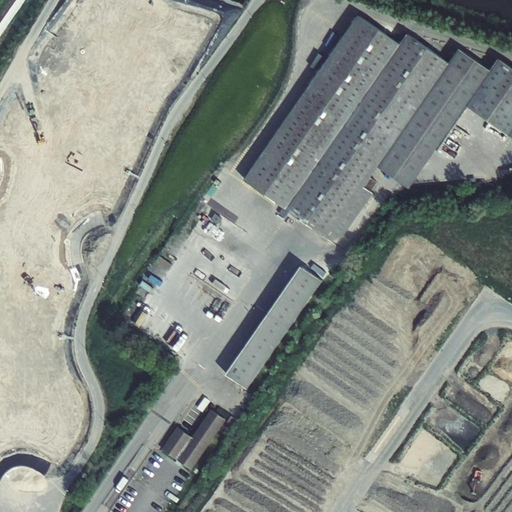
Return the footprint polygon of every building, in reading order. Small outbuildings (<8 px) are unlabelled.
[(403,21),(398,28),(373,11),(253,182),(340,243),(362,229),(391,187),(388,186),(395,176),(388,171),(396,159),(465,58),(423,29),(415,40),(412,38),(417,30),(403,21)] [(475,43),(465,58),(396,159),(427,180),(483,99),(511,118),(511,56),(506,64),(475,43)] [(211,212),(203,207),(194,220),(202,226),(211,212)] [(310,271),(235,377),(255,391),(330,286),(310,271)] [(172,448),(201,468),(236,418),(223,410),(203,438),(187,427),(172,448)] [(245,418),(241,415),(237,421),(241,424),(245,418)]
